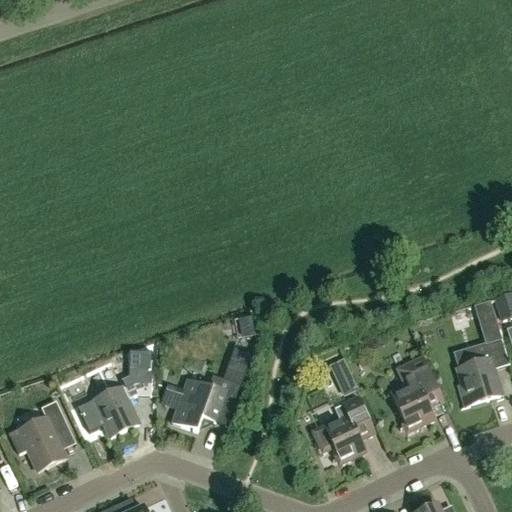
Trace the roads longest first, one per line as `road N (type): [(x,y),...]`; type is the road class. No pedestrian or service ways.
road 1 (residential): [(175,467),(154,463),(47,511)]
road 2 (residential): [(297,511),(175,467)]
road 3 (residential): [(450,462),(333,511)]
